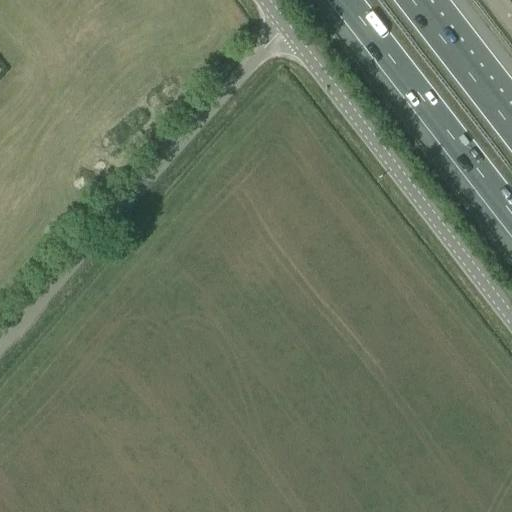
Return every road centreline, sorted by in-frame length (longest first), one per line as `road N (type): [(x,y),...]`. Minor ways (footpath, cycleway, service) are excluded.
road 1 (unclassified): [(0,349),(279,32)]
road 2 (unclassified): [(511,327),(279,32)]
road 3 (motorway): [(343,0),(511,217)]
road 4 (motorway): [(511,130),(410,0)]
